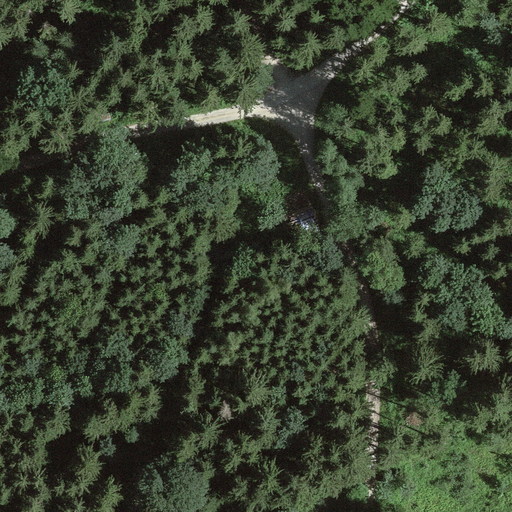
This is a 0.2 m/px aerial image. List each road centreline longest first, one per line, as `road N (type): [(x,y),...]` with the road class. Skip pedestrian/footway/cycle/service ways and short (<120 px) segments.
road 1 (track): [(283,96),(104,132),(0,168)]
road 2 (track): [(344,231),(375,363),(371,511)]
road 3 (track): [(405,0),(283,96)]
road 4 (track): [(283,96),(344,231)]
